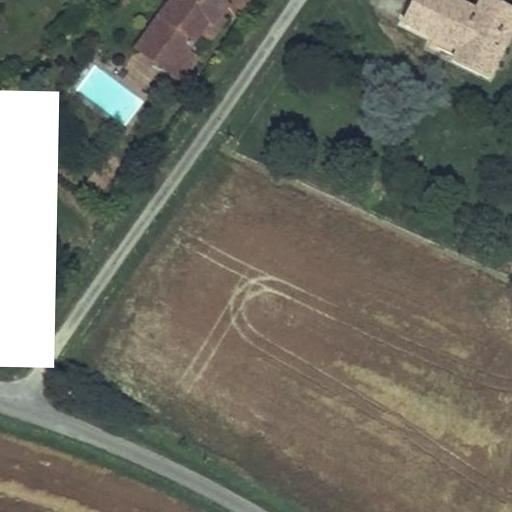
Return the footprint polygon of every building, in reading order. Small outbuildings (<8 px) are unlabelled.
[(173,0),(169,4),(146,35),(172,54),(164,65),(182,78),(198,57),(187,50),(208,21),(227,5),(236,17),(257,0),(173,0)] [(511,25),(511,11),(493,3),(486,17),(475,12),(450,0),(415,0),(404,25),(458,50),(493,66),(511,25)] [(493,3),(487,0),(480,0),(475,12),(486,17),(493,3)] [(172,54),(146,35),(139,46),(164,65),(172,54)] [(493,66),(458,50),(454,59),(489,76),(493,66)] [(35,93),(14,77),(6,86),(28,103),(35,93)]
